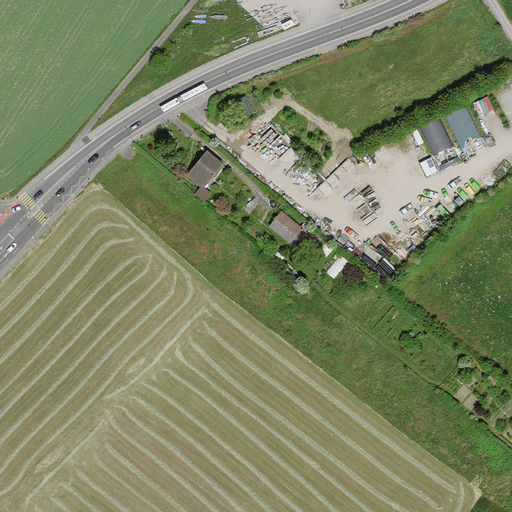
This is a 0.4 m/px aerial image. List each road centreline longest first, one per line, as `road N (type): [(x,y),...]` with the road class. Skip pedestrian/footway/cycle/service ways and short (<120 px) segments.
road 1 (track): [(511,455),(111,138)]
road 2 (secondary): [(410,0),(161,105),(83,160),(19,225)]
road 3 (track): [(176,97),(290,194),(351,232),(383,228),(511,148)]
road 4 (track): [(32,511),(87,419),(247,250)]
